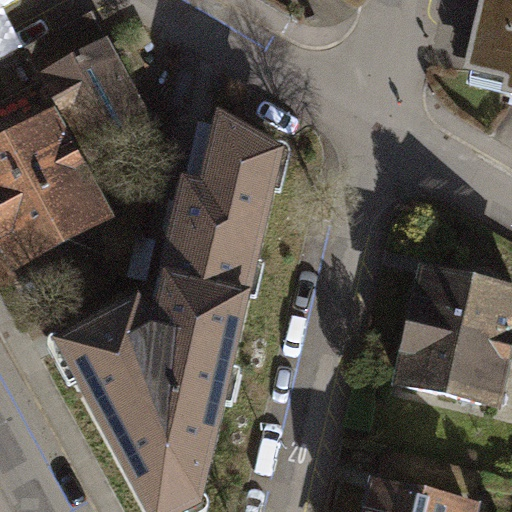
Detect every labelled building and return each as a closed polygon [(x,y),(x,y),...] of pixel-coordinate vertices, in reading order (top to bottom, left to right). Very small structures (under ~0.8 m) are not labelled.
[(511,0),(492,0),(475,75),(511,83),(511,0)] [(34,53),(48,80),(106,49),(91,22),(34,53)] [(0,61),(15,53),(0,25),(0,61)] [(52,124),(0,151),(0,236),(18,269),(106,222),(77,167),(149,129),(106,49),(48,80),(67,115),(52,124)] [(169,286),(246,304),(280,158),(222,123),(206,191),(186,188),(164,285),(169,286)] [(511,331),(511,292),(427,274),(401,386),(495,407),(511,331)] [(115,321),(61,349),(150,511),(191,511),(199,508),(246,304),(169,286),(161,319),(148,327),(141,317),(119,329),(115,321)] [(480,474),(386,453),(382,473),(476,493),(480,474)] [(471,511),(472,511),(379,490),(373,511),(471,511)]
